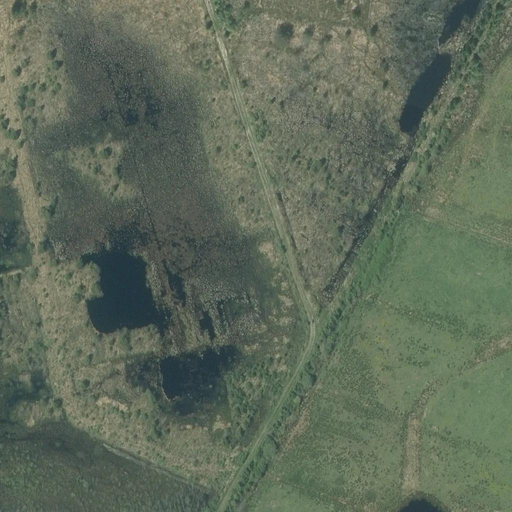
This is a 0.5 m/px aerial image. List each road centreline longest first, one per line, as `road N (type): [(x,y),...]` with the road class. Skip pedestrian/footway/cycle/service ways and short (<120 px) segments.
road 1 (track): [(205,0),(312,326),(305,357),(218,511)]
road 2 (track): [(68,392),(3,47)]
